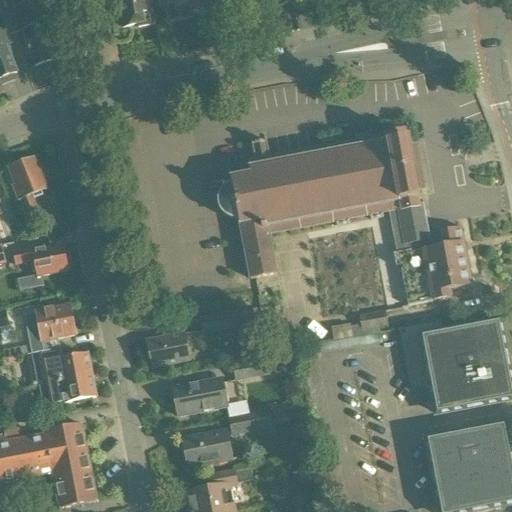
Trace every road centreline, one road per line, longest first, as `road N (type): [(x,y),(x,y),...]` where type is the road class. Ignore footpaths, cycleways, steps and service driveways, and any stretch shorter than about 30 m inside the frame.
road 1 (residential): [(65,109),(502,26)]
road 2 (residential): [(65,109),(143,511)]
road 3 (unknown): [(348,438),(344,378),(364,368),(391,376),(411,429),(420,511)]
